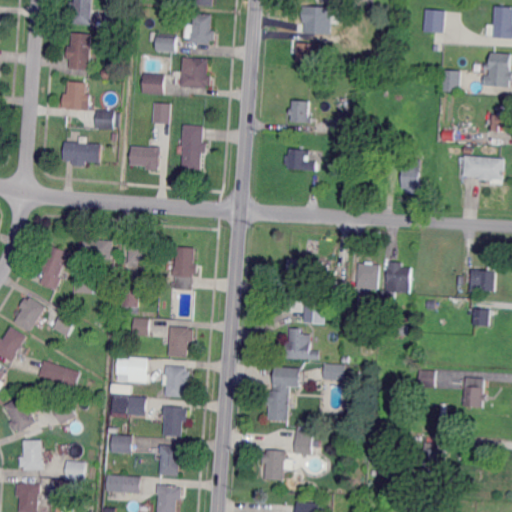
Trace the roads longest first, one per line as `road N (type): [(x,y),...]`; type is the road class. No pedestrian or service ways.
road 1 (residential): [(257,0),(220,511)]
road 2 (residential): [(511,225),(26,192)]
road 3 (residential): [(39,0),(26,192),(14,253),(0,277)]
